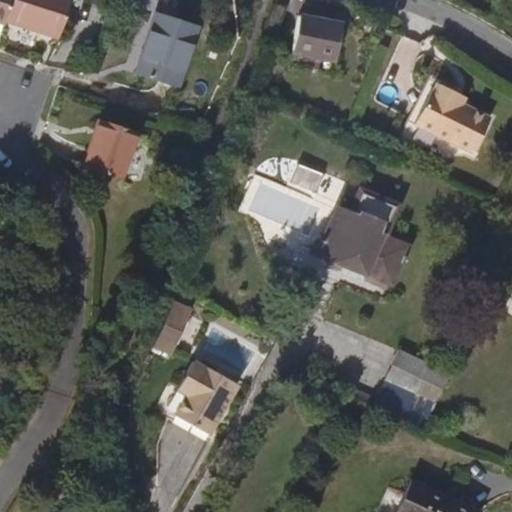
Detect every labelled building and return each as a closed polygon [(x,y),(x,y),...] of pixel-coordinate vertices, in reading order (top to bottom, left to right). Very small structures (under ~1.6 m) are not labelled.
[(65,0),(7,0),(3,16),(55,34),(65,0)] [(194,24),(152,11),(131,72),(175,87),(194,24)] [(347,28),(308,12),(293,48),(334,64),(347,28)] [(411,82),(393,116),(450,145),(468,110),(439,96),(431,92),(434,85),(415,76),(412,82),(411,82)] [(443,89),(434,85),(431,92),(439,96),(443,89)] [(133,130),(96,118),(80,167),(117,179),(133,130)] [(396,207),(359,191),(347,218),(334,213),(322,240),(317,238),(311,253),(389,284),(405,248),(382,238),(396,207)] [(188,311),(169,304),(150,352),(170,358),(188,311)] [(442,374),(413,361),(405,375),(435,388),(442,374)] [(233,387),(198,368),(197,369),(188,364),(173,392),(182,397),(170,418),(205,437),(220,411),(217,409),(222,401),(225,402),(233,387)] [(465,511),(409,483),(393,511),(465,511)]
